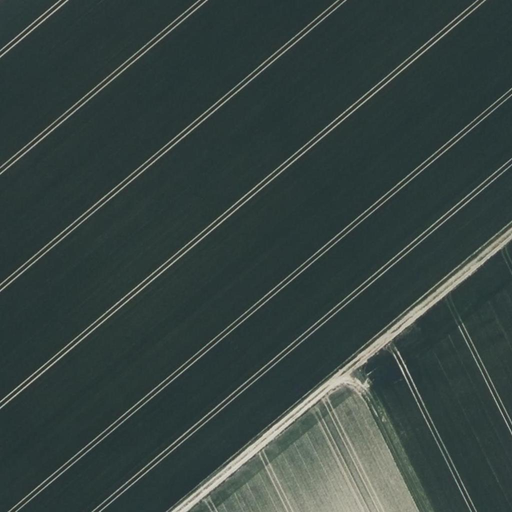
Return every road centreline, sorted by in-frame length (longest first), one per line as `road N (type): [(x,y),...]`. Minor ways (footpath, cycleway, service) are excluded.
road 1 (track): [(424,511),(351,365),(511,231)]
road 2 (track): [(177,511),(351,365)]
